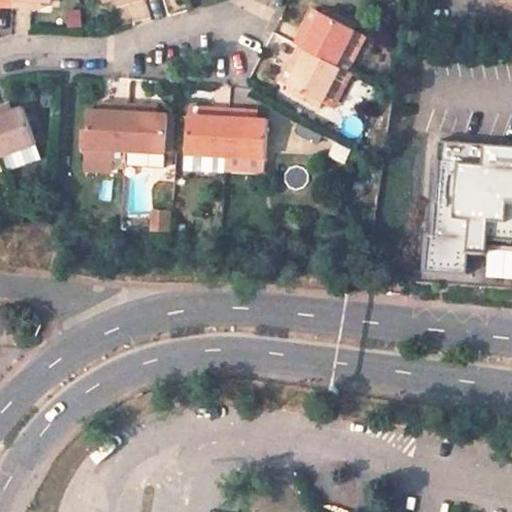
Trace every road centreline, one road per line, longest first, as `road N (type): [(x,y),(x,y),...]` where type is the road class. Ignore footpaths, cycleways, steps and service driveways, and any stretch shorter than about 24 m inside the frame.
road 1 (tertiary): [(0,505),(27,454),(66,410),(115,378),(173,361),(247,355),(511,388)]
road 2 (tertiary): [(511,338),(189,306),(90,338),(0,415)]
road 3 (residential): [(0,44),(115,39),(223,0)]
